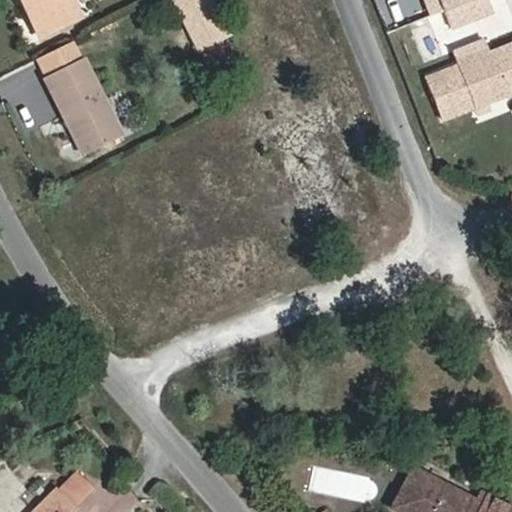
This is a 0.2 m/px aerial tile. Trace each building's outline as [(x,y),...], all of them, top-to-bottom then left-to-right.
[(29,10),(24,0),(18,0),(25,13),(29,10)] [(24,0),(29,10),(25,13),(38,38),(75,19),(65,0),(24,0)] [(80,16),(70,0),(65,0),(75,19),(80,16)] [(171,0),(188,52),(215,43),(201,0),(171,0)] [(430,0),(447,51),(479,41),(466,0),(430,0)] [(81,59),(74,44),(37,62),(45,77),(81,59)] [(442,120),(511,93),(511,44),(426,78),(442,120)] [(120,138),(81,59),(45,77),(83,156),(120,138)] [(180,124),(177,117),(166,121),(170,129),(180,124)] [(73,507),(93,488),(77,471),(57,491),(73,507)] [(510,511),(511,510),(486,497),(481,506),(412,471),(393,508),(399,511),(510,511)] [(73,507),(57,491),(35,511),(69,511),(74,508),(73,507)]
